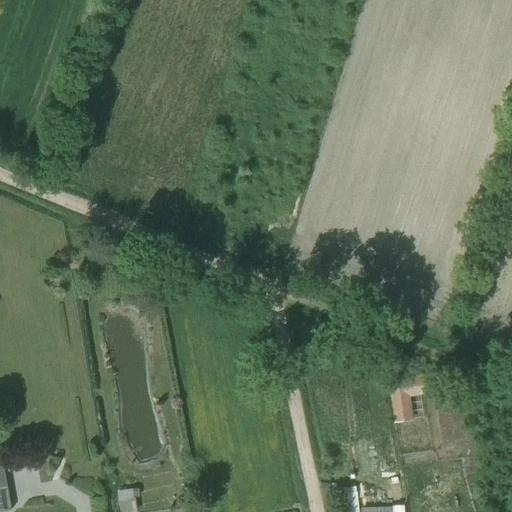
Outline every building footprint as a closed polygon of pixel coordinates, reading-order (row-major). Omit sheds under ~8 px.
[(144,284),(151,262),(113,250),(104,280),(112,283),(116,267),(132,272),(129,287),(138,289),(140,282),(144,284)] [(387,381),(393,424),(412,421),(410,398),(425,395),(422,376),(387,381)] [(449,402),(434,404),(441,449),(460,446),(464,476),(479,474),(475,444),(473,444),(466,401),(449,403),(449,402)] [(0,463),(0,510),(8,509),(3,463),(0,463)] [(118,511),(136,511),(134,498),(132,498),(131,489),(115,491),(118,511)] [(337,495),(339,511),(357,511),(355,493),(337,495)]
